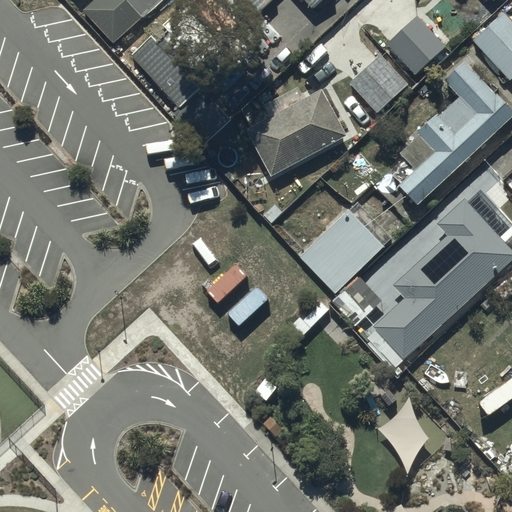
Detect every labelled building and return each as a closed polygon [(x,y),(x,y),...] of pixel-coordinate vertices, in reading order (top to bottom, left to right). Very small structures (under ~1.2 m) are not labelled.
[(140,18),(123,0),(98,0),(86,12),(114,42),(140,18)] [(131,52),(177,103),(199,83),(188,72),(200,62),(211,74),(233,54),(184,0),(162,20),(169,28),(157,39),(152,34),(131,52)] [(246,0),(260,14),(274,0),(304,0),(313,9),(322,0),(246,0)] [(387,40),(413,72),(445,46),(418,14),(387,40)] [(474,45),(511,85),(511,83),(511,23),(505,16),(474,45)] [(349,80),(377,111),(408,84),(381,53),(349,80)] [(435,147),(398,181),(416,200),(511,112),(511,104),(496,88),(494,90),(463,56),(444,74),(461,93),(439,113),(437,111),(418,128),(435,147)] [(246,126),(270,172),(346,133),(322,86),(246,126)] [(511,165),(500,177),(511,189),(511,221),(504,229),(511,236),(511,165)] [(374,324),(402,355),(511,256),(511,249),(464,196),(438,220),(449,232),(393,283),(405,296),(374,324)] [(348,206),(298,253),(333,290),(383,243),(348,206)]
